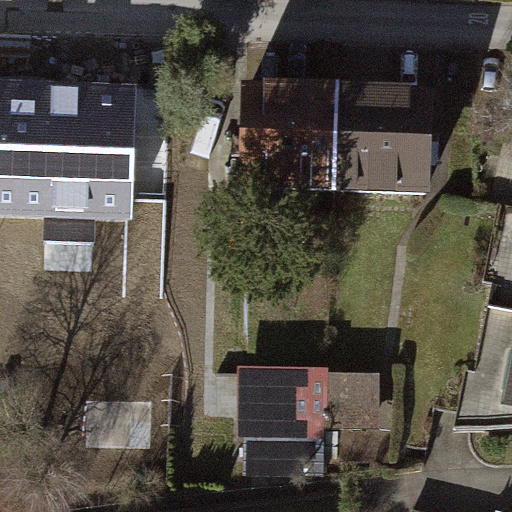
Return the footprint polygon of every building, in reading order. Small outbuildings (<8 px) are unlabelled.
[(41,92),(10,91),(7,180),(107,183),(110,86),(41,84),(41,92)] [(0,179),(7,180),(10,91),(0,90),(0,179)] [(237,191),(327,193),(329,95),(240,93),(237,191)] [(419,96),(329,95),(327,193),(417,195),(419,96)] [(511,238),(508,257),(503,256),(497,287),(487,285),(469,379),(477,381),(472,404),(511,411),(511,238)] [(172,288),(116,286),(114,346),(170,348),(172,288)] [(269,422),(321,422),(320,376),(269,376),(269,422)] [(364,376),(320,376),(321,422),(364,422),(364,376)]
